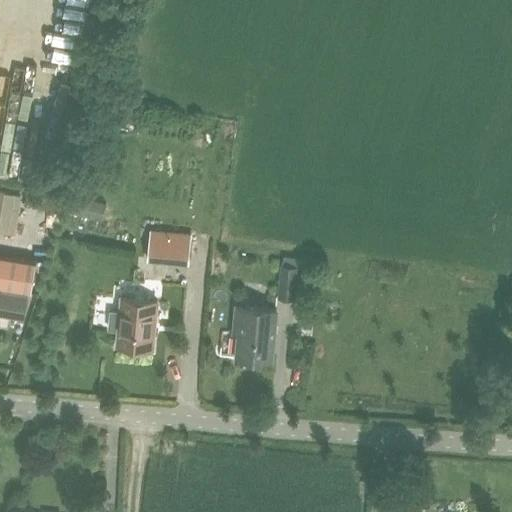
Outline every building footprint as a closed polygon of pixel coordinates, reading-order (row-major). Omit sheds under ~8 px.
[(132,225),(196,230),(204,141),(140,135),(132,225)] [(114,164),(114,176),(131,176),(131,165),(114,164)] [(102,220),(107,201),(79,195),(74,213),(102,220)] [(148,258),(165,259),(168,231),(151,229),(148,258)] [(0,251),(0,286),(31,291),(37,258),(0,251)] [(278,297),(295,298),(297,266),(281,264),(278,297)] [(110,311),(108,329),(118,330),(117,344),(152,348),(157,301),(121,297),(120,312),(110,311)] [(234,332),(238,332),(236,356),(272,359),(277,308),(236,305),(234,332)]
